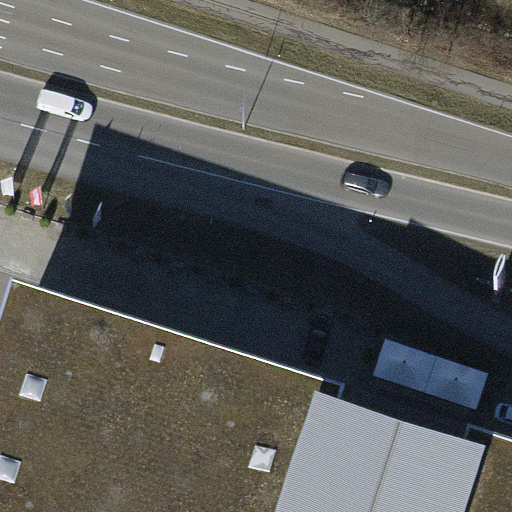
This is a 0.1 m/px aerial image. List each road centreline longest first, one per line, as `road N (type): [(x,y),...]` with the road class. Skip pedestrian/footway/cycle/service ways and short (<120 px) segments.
road 1 (secondary): [(511,169),(0,11)]
road 2 (secondary): [(0,92),(343,182),(511,217)]
